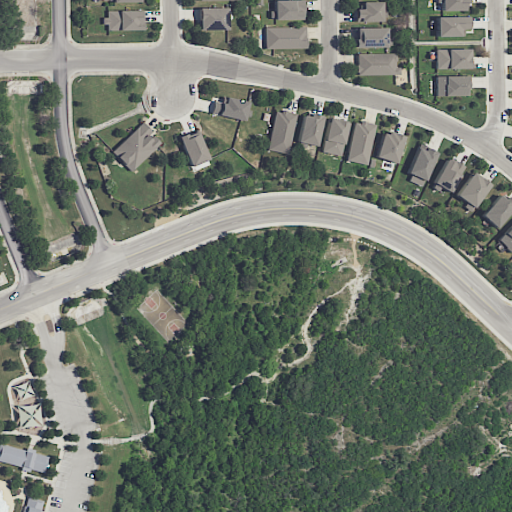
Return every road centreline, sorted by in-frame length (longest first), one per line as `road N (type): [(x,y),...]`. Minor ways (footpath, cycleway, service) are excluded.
road 1 (residential): [(0,308),(230,217),(310,208),(378,223),(421,245),(511,325)]
road 2 (residential): [(0,61),(172,59),(247,70),(427,115),(511,167)]
road 3 (residential): [(109,264),(65,152),(60,0)]
road 4 (residential): [(485,148),(497,117),(494,0)]
